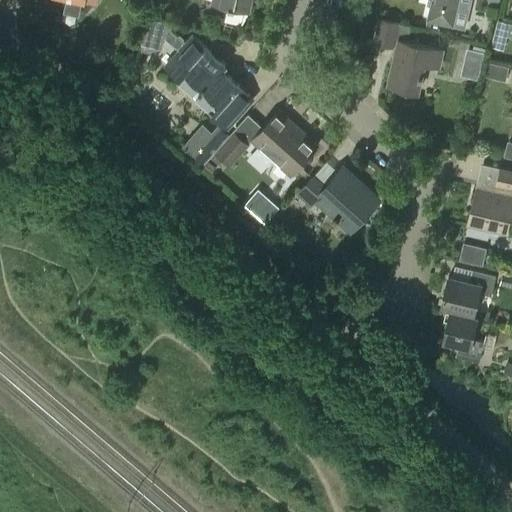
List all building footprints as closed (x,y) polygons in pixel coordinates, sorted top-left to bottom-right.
[(84,3),(84,2),(98,5),(98,0),(66,0),(64,12),(80,16),(82,3),(84,3)] [(212,0),(212,2),(229,6),(225,22),(241,26),(238,32),(239,32),(249,14),(248,13),(249,11),(250,11),(252,0),(212,0)] [(454,26),(459,0),(434,0),(435,1),(432,0),(427,20),(454,26)] [(162,45),(166,19),(145,16),(141,43),(162,45)] [(440,68),(444,49),(407,41),(411,24),(378,18),(373,42),(396,47),(387,85),(419,92),(425,64),(440,68)] [(511,21),(496,18),(490,43),(500,45),(503,33),(511,34),(511,21)] [(165,66),(179,79),(196,94),(193,98),(228,129),(255,99),(222,70),(227,65),(193,35),(165,66)] [(470,61),(481,64),(484,52),(472,49),(472,53),(470,61)] [(488,61),(485,73),(506,78),(509,66),(488,61)] [(230,135),(215,152),(223,159),(227,163),(249,137),(252,140),(291,175),(319,145),(280,109),(263,127),(249,114),(230,135)] [(220,126),(193,157),(202,165),(207,159),(211,155),(215,152),(230,135),(226,131),(220,126)] [(511,139),(507,138),(503,154),(511,156),(511,139)] [(211,155),(220,162),(223,159),(215,152),(211,155)] [(211,173),(216,168),(207,159),(202,165),(211,173)] [(476,187),(467,224),(506,233),(511,215),(511,214),(511,169),(482,162),(476,187)] [(343,166),(326,184),(314,173),(296,193),(311,207),(317,200),(351,231),(380,199),(343,166)] [(483,265),(484,257),(461,252),(459,260),(483,265)] [(451,309),(474,315),(480,292),(491,294),(496,274),(473,269),(470,281),(444,275),(436,306),(451,309)] [(500,283),(511,286),(511,271),(503,270),(500,283)] [(443,341),(459,345),(456,355),(480,361),(485,341),(473,338),(478,316),(474,315),(451,309),(443,341)] [(486,334),(485,341),(483,349),(492,351),(496,337),(486,334)]
